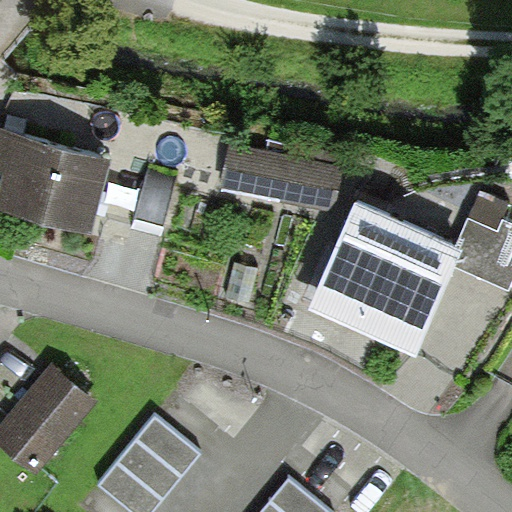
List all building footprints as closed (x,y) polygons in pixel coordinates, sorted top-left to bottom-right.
[(101,137),(0,114),(0,210),(79,229),(101,137)] [(322,147),(217,128),(209,174),(313,193),(322,147)] [(347,182),(298,281),(408,335),(446,256),(457,236),(347,182)] [(446,256),(499,282),(511,255),(511,225),(495,217),(488,230),(456,214),(447,231),(457,236),(446,256)] [(0,423),(0,438),(36,471),(98,400),(54,362),(0,423)] [(160,415),(100,484),(132,511),(153,511),(205,453),(160,415)] [(335,511),(292,475),(260,511),(335,511)]
